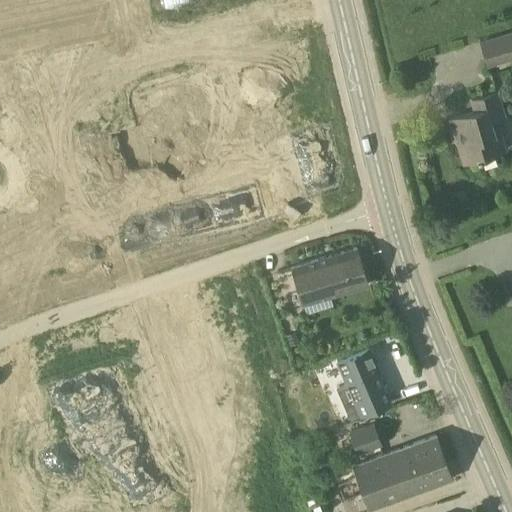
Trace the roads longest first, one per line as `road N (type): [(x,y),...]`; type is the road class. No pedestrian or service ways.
road 1 (residential): [(0,343),(389,211)]
road 2 (tertiary): [(507,511),(389,211)]
road 3 (tertiary): [(389,211),(340,0)]
